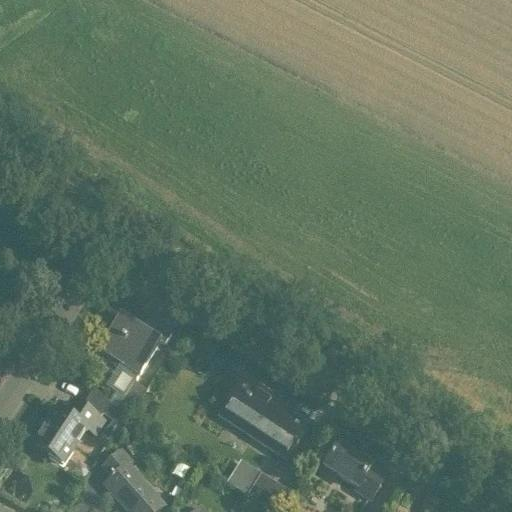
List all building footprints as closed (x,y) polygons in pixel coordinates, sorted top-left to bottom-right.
[(153,326),(147,335),(120,317),(100,346),(140,372),(159,343),(165,346),(170,338),(172,340),(173,338),(153,326)] [(119,376),(101,404),(109,408),(122,417),(128,421),(146,394),(119,376)] [(286,463),(308,428),(291,417),(290,420),(273,409),(274,406),(241,385),(225,410),(253,428),(247,438),(286,463)] [(34,449),(62,467),(86,431),(94,436),(102,424),(73,405),(65,417),(57,412),(34,449)] [(102,418),(105,420),(115,427),(122,417),(109,408),(102,418)] [(369,506),(386,480),(371,470),(372,469),(338,447),(324,470),(356,490),(352,495),(369,506)] [(160,511),(164,509),(128,468),(132,465),(121,453),(103,469),(112,479),(104,486),(116,500),(117,498),(129,511),(160,511)] [(260,477),(246,499),(266,511),(278,511),(289,495),(260,477)] [(185,492),(177,487),(170,498),(179,503),(185,492)]
